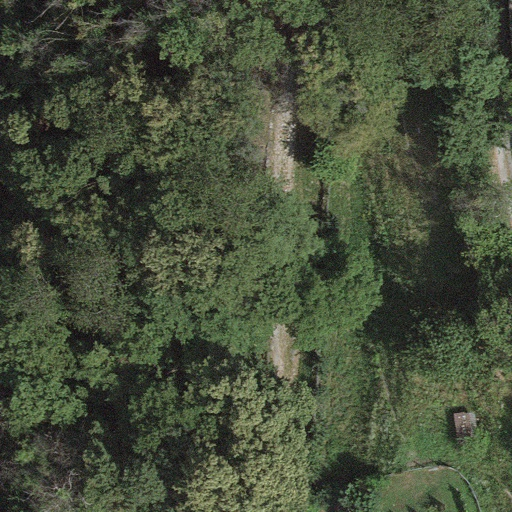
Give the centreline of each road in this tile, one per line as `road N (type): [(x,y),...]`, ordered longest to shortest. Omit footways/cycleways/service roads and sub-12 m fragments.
road 1 (track): [(278,511),(283,180),(296,66),(336,0)]
road 2 (track): [(490,0),(511,181)]
